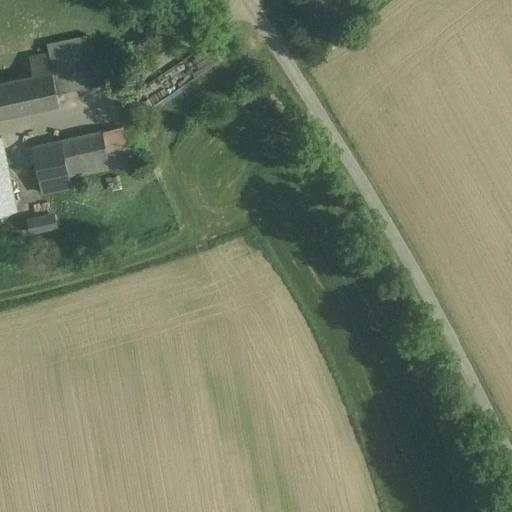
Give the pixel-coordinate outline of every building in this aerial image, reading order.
[(191,65),(196,75),(219,62),(211,47),(142,86),(153,104),(187,85),(179,72),(191,65)] [(56,60),(0,72),(0,116),(66,103),(56,60)] [(108,125),(66,134),(73,169),(115,160),(108,125)] [(8,132),(0,133),(0,208),(24,204),(19,180),(11,146),(8,132)] [(66,134),(11,146),(19,180),(73,169),(66,134)]
